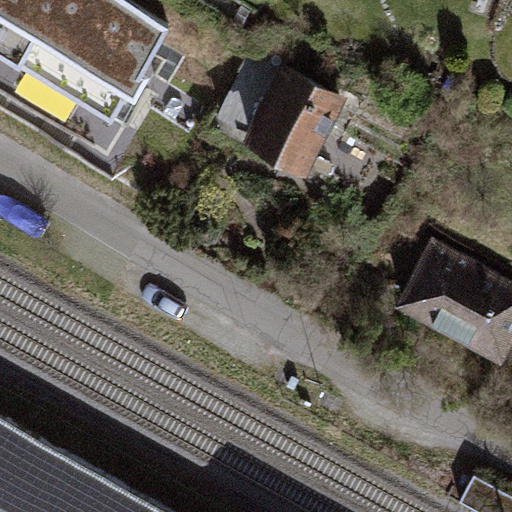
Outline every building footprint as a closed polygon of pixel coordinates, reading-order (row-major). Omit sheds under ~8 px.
[(0,0),(0,3),(126,82),(163,23),(125,0),(0,0)] [(343,103),(271,64),(237,126),(309,165),(343,103)] [(511,320),(511,284),(429,241),(400,295),(498,347),(511,320)] [(185,511),(0,409),(0,511),(185,511)] [(511,511),(511,492),(475,472),(460,498),(486,511),(511,511)]
